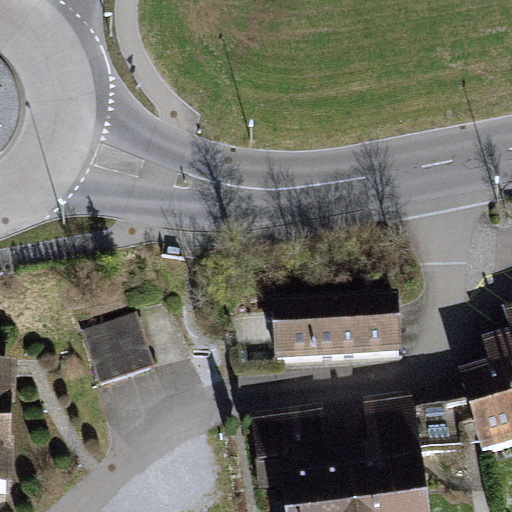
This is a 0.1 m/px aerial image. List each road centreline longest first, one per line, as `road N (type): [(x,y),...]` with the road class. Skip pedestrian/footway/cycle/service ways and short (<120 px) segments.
road 1 (residential): [(75,511),(161,426),(246,394),(414,372),(434,353),(448,263),(442,164)]
road 2 (tertiary): [(442,164),(274,193),(158,177),(55,144)]
road 3 (secondary): [(55,144),(61,92),(40,43),(21,25)]
